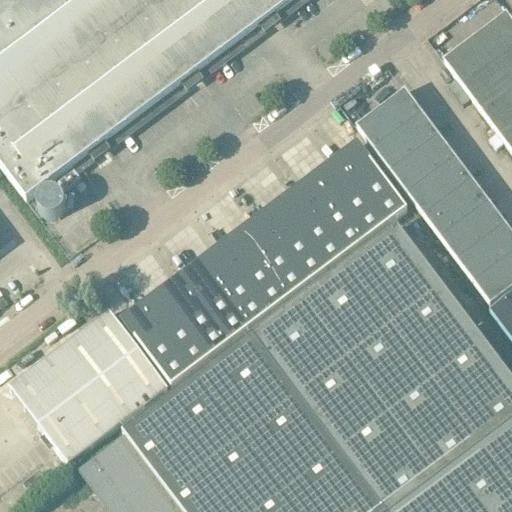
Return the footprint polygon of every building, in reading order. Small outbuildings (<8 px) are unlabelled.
[(0,0),(0,171),(26,207),(301,0),(0,0)] [(462,94),(511,56),(511,26),(506,19),(442,68),(462,94)] [(481,119),(511,95),(511,56),(462,94),(481,119)] [(500,145),(511,135),(511,95),(481,119),(500,145)] [(373,156),(422,119),(405,96),(356,133),(373,156)] [(390,178),(439,141),(422,119),(373,156),(390,178)] [(511,160),(511,135),(500,145),(511,160)] [(406,200),(455,163),(439,141),(390,178),(406,200)] [(386,231),(407,215),(357,149),(336,165),(386,231)] [(423,223),(472,185),(455,163),(406,200),(423,223)] [(367,245),(386,231),(336,165),(317,180),(367,245)] [(80,183),(74,175),(58,188),(64,196),(80,183)] [(347,260),(367,245),(317,180),(298,194),(347,260)] [(439,245),(489,208),(472,185),(423,223),(439,245)] [(328,274),(347,260),(298,194),(278,209),(328,274)] [(53,197),(51,196),(50,196),(48,196),(46,197),(44,198),(42,199),(41,200),(39,202),(38,204),(37,206),(37,208),(36,211),(37,213),(37,215),(38,218),(40,219),(42,221),(44,222),(46,223),(48,224),(51,224),(53,224),(55,223),(57,222),(59,221),(61,219),(62,217),(63,215),(64,213),(64,211),(64,209),(64,206),(63,204),(62,202),(60,201),(59,199),(57,198),(55,197),(53,197)] [(456,267),(505,230),(489,208),(439,245),(456,267)] [(308,290),(328,274),(278,209),(258,224),(308,290)] [(288,305),(308,290),(258,224),(238,239),(288,305)] [(473,289),(511,259),(511,238),(505,230),(456,267),(473,289)] [(511,511),(511,385),(397,232),(122,438),(124,441),(83,473),(112,511),(511,511)] [(268,320),(288,305),(238,239),(218,254),(268,320)] [(250,333),(268,320),(218,254),(201,267),(250,333)] [(490,312),(511,295),(511,259),(473,289),(490,312)] [(232,347),(250,333),(201,267),(182,281),(232,347)] [(211,363),(232,347),(182,281),(162,296),(211,363)] [(189,379),(211,363),(162,296),(140,312),(189,379)] [(511,348),(511,300),(489,317),(511,348)] [(171,393),(189,379),(140,312),(121,327),(171,393)] [(67,471),(167,395),(109,319),(10,394),(67,471)] [(29,498),(46,484),(39,475),(22,488),(29,498)]
